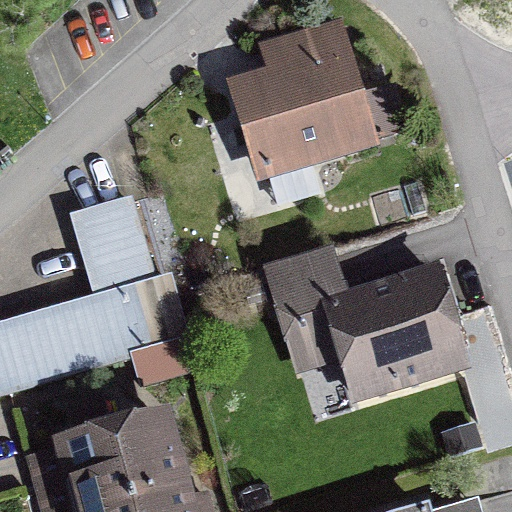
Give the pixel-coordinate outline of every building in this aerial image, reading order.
[(238,91),(263,174),(367,142),(333,30),(300,40),(309,69),(238,91)] [(0,331),(0,393),(151,350),(134,292),(153,287),(129,202),(76,218),(100,302),(0,331)] [(272,276),(300,367),(342,354),(356,399),(462,367),(434,276),(343,303),(330,258),(272,276)] [(185,511),(183,502),(193,500),(185,473),(176,476),(161,421),(64,448),(66,456),(35,465),(48,511),(185,511)] [(474,511),(472,503),(438,511),(474,511)]
